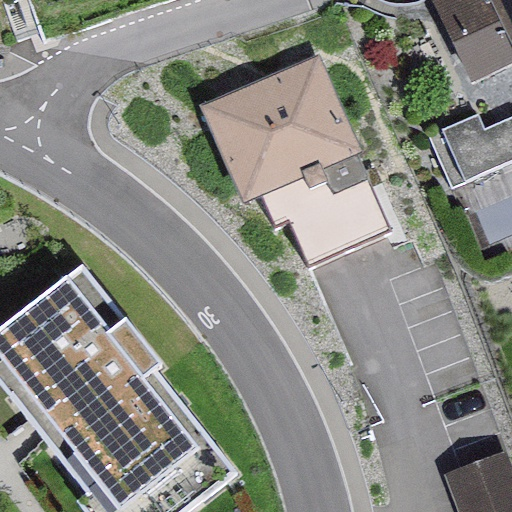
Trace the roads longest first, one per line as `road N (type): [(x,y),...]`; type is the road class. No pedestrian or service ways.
road 1 (tertiary): [(320,511),(285,402),(222,299),(155,232),(24,134)]
road 2 (residential): [(282,0),(67,79),(24,134)]
